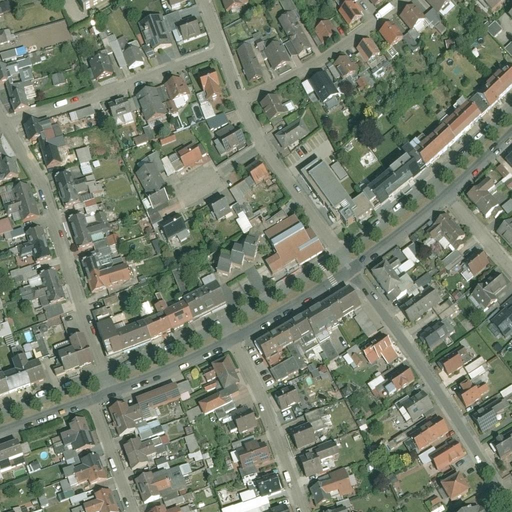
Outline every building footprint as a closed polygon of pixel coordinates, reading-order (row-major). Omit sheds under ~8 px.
[(77,0),(83,11),(104,0),(77,0)] [(220,0),(225,14),(250,5),(248,0),(220,0)] [(349,28),(362,19),(348,0),(333,0),(342,12),(339,13),(349,28)] [(449,0),(424,0),(438,15),(452,2),(449,0)] [(477,0),(490,14),(504,0),(477,0)] [(415,7),(400,18),(410,32),(425,21),(415,7)] [(302,32),(293,14),(279,21),(289,39),(302,32)] [(172,46),(162,16),(139,24),(147,48),(151,47),(153,52),(172,46)] [(201,36),(194,18),(177,25),(183,43),(201,36)] [(322,46),(339,36),(330,22),(313,32),(322,46)] [(493,23),(484,31),(492,39),(501,31),(493,23)] [(393,25),(380,35),(390,49),(404,40),(393,25)] [(312,50),(302,32),(289,39),(299,57),(312,50)] [(143,64),(136,45),(128,48),(125,39),(116,42),(121,57),(124,56),(129,69),(143,64)] [(371,42),(357,51),(366,66),(380,56),(371,42)] [(511,45),(510,43),(502,51),(510,59),(511,57),(511,45)] [(291,64),(282,44),(265,52),(274,72),(291,64)] [(252,46),(236,52),(247,84),(263,78),(252,46)] [(0,62),(25,55),(23,48),(0,54),(0,62)] [(114,76),(108,58),(92,63),(98,81),(114,76)] [(347,60),(334,67),(342,81),(355,74),(347,60)] [(16,64),(0,68),(0,85),(11,82),(9,75),(19,72),(16,64)] [(488,86),(502,100),(511,89),(511,70),(508,66),(488,86)] [(372,80),(383,74),(379,68),(369,75),(372,80)] [(222,96),(213,71),(197,77),(206,102),(222,96)] [(52,87),(64,84),(61,74),(50,77),(52,87)] [(326,74),(309,84),(322,106),(339,96),(326,74)] [(363,79),(356,81),(359,90),(365,88),(363,79)] [(188,97),(182,80),(165,86),(171,103),(188,97)] [(468,105),(481,119),(502,100),(488,86),(468,105)] [(13,113),(29,109),(23,90),(7,94),(13,113)] [(166,117),(156,91),(137,98),(147,124),(166,117)] [(278,98),(261,105),(269,123),(285,115),(278,98)] [(131,115),(126,100),(108,106),(113,121),(131,115)] [(440,130),(453,144),(481,119),(468,105),(440,130)] [(70,124),(93,116),(90,107),(67,115),(70,124)] [(212,118),(214,127),(226,123),(224,115),(212,118)] [(175,131),(181,129),(177,118),(171,120),(175,131)] [(50,119),(24,126),(29,143),(42,139),(40,131),(52,128),(50,119)] [(301,121),(274,137),(283,151),(309,135),(301,121)] [(226,155),(246,144),(236,128),(233,130),(232,126),(215,136),(226,155)] [(412,155),(425,170),(453,144),(440,130),(412,155)] [(143,136),(133,139),(135,147),(146,143),(143,136)] [(203,160),(194,145),(183,151),(182,148),(175,152),(185,170),(203,160)] [(42,154),(45,168),(62,163),(58,149),(42,154)] [(87,149),(74,152),(80,177),(90,174),(88,163),(90,162),(87,149)] [(5,166),(0,150),(0,182),(19,177),(14,163),(5,166)] [(387,176),(400,191),(425,170),(412,155),(387,176)] [(269,179),(257,162),(245,171),(258,188),(269,179)] [(319,162),(301,176),(343,232),(356,222),(357,224),(374,212),(361,196),(351,204),(319,162)] [(329,169),(339,181),(346,176),(336,163),(329,169)] [(498,166),(494,171),(503,181),(508,176),(498,166)] [(154,168),(136,176),(154,214),(172,205),(154,168)] [(71,173),(54,179),(64,209),(80,204),(77,196),(90,191),(87,179),(74,183),(71,173)] [(361,196),(374,212),(400,191),(387,176),(361,196)] [(234,222),(241,234),(263,223),(265,228),(285,218),(281,210),(267,217),(264,210),(250,216),(241,196),(249,192),(244,182),(227,190),(235,205),(230,207),(237,220),(234,222)] [(488,182),(468,198),(489,223),(503,212),(488,195),(495,189),(488,182)] [(39,217),(30,186),(12,191),(15,201),(4,204),(8,216),(20,213),(22,222),(39,217)] [(223,197),(208,205),(218,222),(232,215),(223,197)] [(83,218),(70,222),(78,250),(94,246),(91,237),(111,231),(106,213),(93,217),(96,225),(86,227),(83,218)] [(187,232),(178,215),(159,225),(169,242),(187,232)] [(468,237),(448,215),(427,234),(435,243),(442,236),(454,249),(468,237)] [(295,217),(264,236),(277,257),(266,264),(273,276),(297,262),(300,268),(324,253),(310,230),(304,233),(295,217)] [(7,220),(0,221),(0,236),(2,236),(4,241),(21,236),(19,230),(10,232),(7,220)] [(511,221),(497,234),(511,250),(511,221)] [(50,260),(42,229),(24,234),(26,244),(16,247),(19,259),(31,256),(33,265),(50,260)] [(221,255),(216,274),(229,277),(232,268),(241,270),(243,260),(255,263),(260,243),(247,240),(244,250),(235,248),(232,258),(221,255)] [(414,245),(402,254),(413,269),(425,259),(414,245)] [(488,266),(476,252),(461,264),(473,278),(488,266)] [(452,253),(440,263),(447,272),(459,262),(452,253)] [(394,259),(370,275),(390,305),(414,288),(407,278),(400,282),(394,272),(400,268),(394,259)] [(92,295),(132,282),(126,266),(102,274),(97,260),(82,264),(92,295)] [(64,303),(55,272),(37,277),(40,287),(29,290),(32,302),(44,299),(47,308),(64,303)] [(506,286),(496,274),(470,296),(485,312),(496,302),(493,298),(506,286)] [(185,305),(194,325),(228,310),(213,276),(201,281),(205,291),(183,301),(185,305)] [(429,288),(400,309),(411,325),(440,304),(429,288)] [(362,309),(350,289),(304,319),(314,337),(362,309)] [(506,312),(491,324),(505,340),(511,334),(511,299),(502,308),(506,312)] [(143,325),(151,343),(194,325),(185,305),(169,311),(166,303),(155,307),(159,318),(143,325)] [(44,308),(44,318),(60,318),(61,308),(44,308)] [(361,328),(363,334),(371,332),(366,313),(354,316),(357,329),(361,328)] [(97,326),(108,359),(151,343),(143,325),(127,330),(123,317),(97,326)] [(304,319),(256,345),(266,363),(288,351),(300,345),(314,337),(304,319)] [(440,324),(420,337),(429,351),(449,337),(440,324)] [(35,345),(31,345),(34,360),(46,357),(40,335),(33,337),(35,345)] [(399,358),(383,336),(362,351),(372,365),(381,358),(388,367),(399,358)] [(53,369),(57,378),(94,365),(84,337),(68,343),(71,352),(60,356),(63,366),(53,369)] [(293,359),(270,372),(276,383),(305,368),(301,359),(306,356),(300,345),(288,351),(293,359)] [(348,368),(363,360),(356,347),(341,355),(348,368)] [(10,359),(21,358),(20,349),(9,350),(10,359)] [(463,350),(438,365),(446,378),(471,363),(463,350)] [(2,375),(9,396),(46,383),(39,363),(29,367),(26,357),(12,362),(15,371),(2,375)] [(480,366),(483,364),(480,358),(462,369),(470,381),(484,372),(480,366)] [(240,387),(228,361),(212,368),(213,372),(203,376),(207,384),(218,379),(224,394),(240,387)] [(414,382),(406,369),(387,380),(396,394),(414,382)] [(0,398),(9,396),(2,375),(0,375),(0,398)] [(369,391),(383,382),(379,376),(366,384),(369,391)] [(462,394),(458,396),(465,409),(481,400),(479,397),(488,392),(483,384),(476,388),(472,382),(459,389),(462,394)] [(511,387),(511,386),(498,394),(501,400),(511,393),(511,387)] [(181,401),(176,387),(136,402),(138,406),(141,415),(181,401)] [(293,387),(275,395),(282,412),(300,405),(293,387)] [(434,414),(422,394),(410,401),(408,398),(396,406),(409,426),(424,416),(426,419),(434,414)] [(220,395),(199,406),(205,418),(225,407),(220,395)] [(499,402),(472,419),(482,436),(499,425),(495,419),(505,413),(499,402)] [(127,404),(109,411),(118,438),(137,431),(135,425),(144,422),(141,415),(138,406),(129,409),(127,404)] [(257,428),(250,412),(247,414),(244,409),(231,415),(240,435),(257,428)] [(447,433),(438,419),(409,437),(419,452),(447,433)] [(94,447),(84,420),(67,426),(70,434),(60,438),(64,450),(74,446),(76,453),(94,447)] [(310,426),(290,433),(297,451),(317,444),(310,426)] [(511,434),(491,446),(500,461),(511,454),(511,434)] [(191,436),(182,439),(190,461),(200,457),(191,436)] [(402,436),(386,444),(388,449),(404,441),(402,436)] [(139,442),(122,448),(131,474),(149,468),(147,461),(157,458),(153,445),(142,449),(139,442)] [(464,458),(454,442),(429,457),(439,473),(464,458)] [(318,454),(299,460),(306,480),(325,474),(321,465),(340,459),(335,443),(317,449),(318,454)] [(0,474),(25,466),(17,444),(0,450),(0,474)] [(269,461),(263,446),(258,448),(257,446),(239,452),(245,470),(269,461)] [(106,480),(98,455),(81,460),(83,468),(73,471),(76,483),(89,479),(91,485),(106,480)] [(37,463),(30,465),(32,472),(39,469),(37,463)] [(352,493),(344,470),(329,475),(332,483),(310,491),(316,506),(352,493)] [(281,492),(274,474),(255,482),(262,500),(281,492)] [(152,476),(135,482),(144,508),(162,502),(160,495),(170,492),(166,480),(155,483),(152,476)] [(469,493),(460,477),(442,487),(452,504),(469,493)] [(116,511),(110,491),(93,497),(95,504),(85,507),(86,511),(116,511)] [(40,507),(46,505),(42,496),(37,498),(40,507)]
